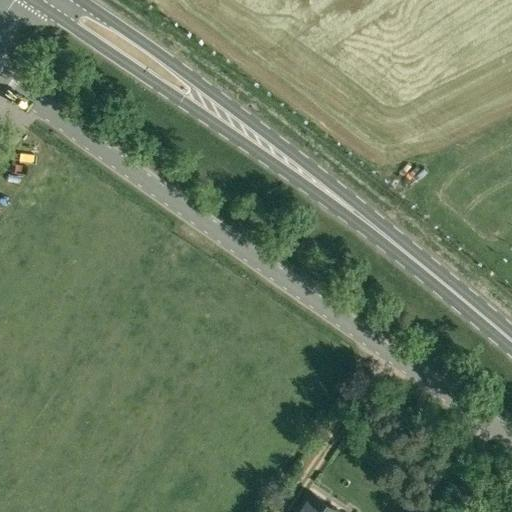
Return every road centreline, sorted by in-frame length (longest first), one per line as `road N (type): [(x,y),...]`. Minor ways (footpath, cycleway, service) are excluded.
road 1 (unclassified): [(511,439),(0,78)]
road 2 (primary): [(511,340),(370,224),(52,0)]
road 3 (track): [(391,354),(281,511)]
